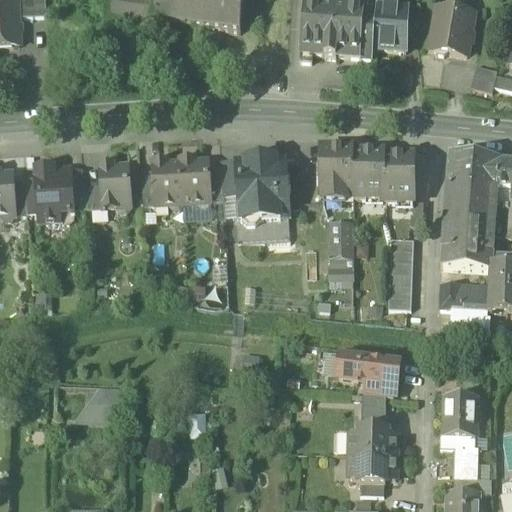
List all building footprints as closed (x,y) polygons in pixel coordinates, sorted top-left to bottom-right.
[(17,8),(18,24),(46,23),(44,0),(21,0),(16,0),(16,8),(17,8)] [(153,0),(153,4),(125,0),(107,0),(103,31),(150,38),(151,28),(189,33),(192,0),(153,0)] [(192,0),(189,33),(240,39),(244,0),(192,0)] [(377,11),(384,12),(383,0),(357,0),(358,0),(378,2),(377,11)] [(0,9),(0,53),(19,52),(18,24),(17,8),(16,8),(0,9)] [(351,39),(374,41),(376,16),(350,14),(346,10),(322,8),(317,11),(304,10),(301,46),(312,47),(311,61),(312,61),(324,62),(324,64),(335,65),(335,63),(349,64),(351,39)] [(377,11),(376,16),(374,41),(373,54),(404,56),(406,14),(384,12),(377,11)] [(448,59),(466,62),(473,19),(436,13),(429,56),(433,56),(436,60),(444,62),(448,59)] [(349,64),(372,65),(373,54),(374,41),(351,39),(349,64)] [(299,69),(311,70),(312,61),(311,61),(312,47),(301,46),(299,69)] [(470,94),(492,99),(493,93),(496,81),(497,77),(476,72),(470,94)] [(493,93),(511,97),(511,85),(496,81),(493,93)] [(345,202),(353,202),(353,158),(353,154),(320,154),(321,202),(322,202),(345,202)] [(353,206),(383,206),(383,162),(383,158),(353,158),(353,202),(353,206)] [(490,277),(489,295),(488,305),(487,317),(489,317),(511,317),(511,166),(449,160),(440,273),(490,277)] [(413,162),(383,162),(383,206),(383,210),(412,210),(413,210),(413,209),(413,162)] [(179,166),(179,170),(182,212),(196,211),(196,212),(201,216),(205,216),(210,211),(208,175),(207,168),(194,169),(194,165),(179,166)] [(240,227),(247,233),(254,232),(260,227),(262,226),(279,225),(278,201),(286,201),(290,197),(289,189),(285,185),(283,165),(235,168),(238,204),(240,227)] [(182,214),(182,212),(179,170),(167,171),(167,167),(151,168),(152,179),(154,213),(169,213),(169,214),(174,218),(179,218),(182,214)] [(208,175),(210,211),(222,210),(222,205),(238,204),(235,168),(219,169),(220,174),(208,175)] [(116,218),(122,222),(126,222),(131,217),(128,174),(107,175),(106,171),(100,172),(101,194),(103,217),(116,217),(116,218)] [(61,230),(65,233),(70,233),(74,229),(74,223),(72,221),(71,213),(72,213),(71,202),(70,178),(53,179),(53,174),(36,176),(37,186),(39,223),(40,231),(61,230)] [(84,202),(85,219),(103,217),(101,194),(84,195),(83,177),(70,178),(71,202),(84,202)] [(140,180),(142,214),(154,213),(152,179),(140,180)] [(0,224),(1,224),(1,225),(6,230),(11,230),(15,224),(13,188),(12,181),(0,182),(0,181),(0,224)] [(39,223),(37,186),(13,188),(15,224),(27,224),(39,223)] [(279,225),(262,226),(263,247),(289,245),(286,201),(278,201),(279,225)] [(223,228),(240,227),(238,204),(222,205),(222,210),(223,228)] [(410,234),(421,234),(423,209),(413,209),(413,210),(412,210),(412,221),(410,221),(410,234)] [(211,228),(210,211),(205,216),(201,216),(196,212),(196,211),(182,212),(182,214),(184,230),(211,228)] [(329,265),(353,265),(353,231),(329,231),(329,265)] [(391,246),(390,281),(412,282),(414,247),(391,246)] [(353,265),(329,265),(329,294),(353,294),(353,265)] [(227,271),(212,271),(213,288),(228,288),(227,271)] [(411,316),(412,282),(390,281),(389,315),(411,316)] [(487,317),(488,305),(460,303),(461,293),(461,291),(440,289),(439,314),(452,315),(487,317)] [(188,292),(189,305),(205,306),(205,292),(188,292)] [(489,295),(461,293),(460,303),(488,305),(489,295)] [(36,315),(51,314),(51,299),(36,299),(36,315)] [(488,350),(489,323),(452,321),(450,346),(487,350),(488,350)] [(323,383),(337,385),(340,361),(326,359),(323,383)] [(394,392),(396,392),(399,368),(340,361),(337,385),(364,388),(394,392)] [(364,388),(362,400),(385,403),(393,404),(394,392),(364,388)] [(118,394),(99,394),(73,429),(117,431),(118,394)] [(362,400),(362,412),(385,414),(385,403),(362,400)] [(444,401),(443,443),(474,444),(475,444),(476,402),(444,401)] [(385,414),(362,412),(361,433),(385,434),(385,414)] [(206,442),(205,418),(188,419),(189,443),(206,442)] [(24,448),(42,447),(41,429),(23,430),(24,448)] [(350,438),(350,461),(396,462),(396,439),(386,439),(386,434),(385,434),(361,433),(360,433),(360,438),(350,438)] [(474,455),(474,444),(443,443),(440,443),(440,455),(455,455),(454,486),(477,487),(477,486),(477,469),(478,455),(474,455)] [(395,485),(396,462),(350,461),(349,484),(359,484),(359,489),(360,489),(384,490),(385,490),(385,485),(395,485)] [(478,487),(488,487),(489,470),(477,469),(477,486),(477,487),(478,487)] [(227,492),(222,472),(211,475),(215,494),(227,492)] [(453,497),(477,498),(478,487),(477,487),(454,486),(453,497)] [(480,498),(491,498),(490,487),(488,487),(478,487),(477,498),(480,498)] [(360,501),(384,502),(384,490),(360,489),(360,501)] [(479,511),(480,498),(477,498),(453,497),(447,497),(446,511),(479,511)] [(511,511),(511,499),(503,502),(504,511),(511,511)]
